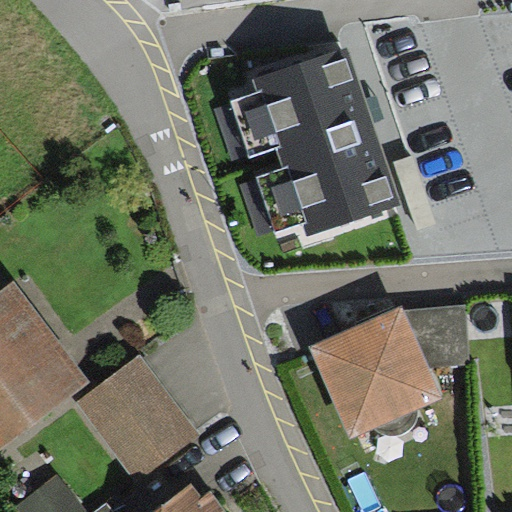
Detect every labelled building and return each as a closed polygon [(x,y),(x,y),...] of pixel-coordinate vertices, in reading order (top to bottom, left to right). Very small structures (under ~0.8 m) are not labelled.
[(346,58),(254,89),(308,247),(400,216),(346,58)] [(0,292),(0,448),(89,382),(14,282),(0,292)] [(392,325),(311,361),(347,441),(428,405),(416,374),(462,370),(460,319),(392,325)] [(133,372),(85,412),(137,475),(186,435),(133,372)] [(55,480),(26,504),(32,511),(79,511),(80,511),(55,480)] [(201,511),(189,494),(163,511),(201,511)]
